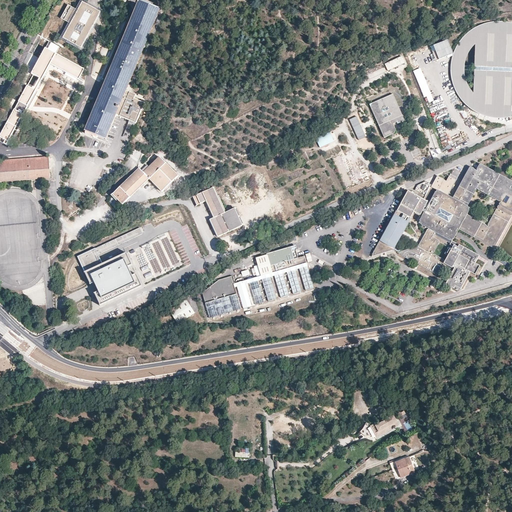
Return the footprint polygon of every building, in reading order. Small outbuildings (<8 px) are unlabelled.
[(126,95),(161,9),(139,1),(137,0),(126,0),(129,2),(130,1),(138,5),(85,132),(86,133),(98,138),(107,141),(118,116),(131,122),(126,134),(130,135),(135,123),(138,124),(146,103),(126,95)] [(82,47),(101,12),(82,2),(78,10),(69,5),(61,18),(71,24),(64,38),(82,47)] [(480,25),(475,28),(468,32),(463,38),(456,48),(453,55),(451,63),(450,70),(451,77),(453,86),(455,91),(457,94),(460,100),(464,105),(466,106),(467,108),(468,108),(470,110),(471,111),(473,112),(474,113),(476,113),(477,114),(478,115),(481,116),(489,118),(490,118),(492,118),(496,119),(502,119),(503,119),(504,119),(510,118),(511,117),(511,20),(509,19),(507,19),(507,22),(502,22),(496,22),(490,23),(485,24),(480,25)] [(78,80),(85,68),(47,48),(31,75),(41,81),(50,64),(78,80)] [(402,56),(385,63),(388,71),(405,63),(402,56)] [(383,65),(373,70),(372,68),(366,72),(371,79),(386,70),(383,65)] [(37,89),(28,85),(20,102),(27,106),(37,89)] [(405,121),(393,94),(369,104),(384,138),(393,134),(394,133),(395,132),(395,131),(395,130),(395,129),(395,128),(393,124),(397,122),(398,124),(404,121),(405,121)] [(23,114),(15,110),(0,137),(9,141),(23,114)] [(367,138),(356,114),(348,118),(359,142),(367,138)] [(321,147),(335,140),(332,132),(317,138),(321,147)] [(139,168),(113,194),(123,205),(149,179),(162,192),(178,176),(160,157),(143,173),(139,168)] [(0,162),(0,179),(50,175),(49,159),(0,162)] [(457,286),(463,289),(472,272),(477,275),(481,266),(476,263),(480,256),(450,240),(457,228),(488,245),(490,244),(492,244),(493,243),(495,243),(497,242),(499,241),(511,216),(511,190),(510,189),(511,185),(511,182),(480,165),(477,172),(471,169),(454,201),(450,207),(445,204),(448,198),(459,179),(452,175),(448,182),(441,194),(434,206),(431,205),(408,193),(374,259),(374,260),(396,252),(412,220),(424,226),(423,226),(429,230),(420,247),(399,254),(415,263),(414,263),(438,275),(444,264),(454,268),(455,268),(447,284),(456,289),(457,286)] [(50,175),(0,179),(0,184),(51,180),(50,175)] [(441,194),(448,182),(437,176),(431,188),(438,192),(441,194)] [(225,213),(213,187),(193,196),(197,205),(206,201),(214,218),(210,220),(218,237),(243,226),(235,208),(225,213)] [(438,192),(431,205),(434,206),(441,194),(438,192)] [(450,207),(454,201),(448,198),(445,204),(450,207)] [(78,256),(85,272),(104,263),(100,254),(143,233),(140,227),(78,256)] [(140,244),(154,278),(183,266),(169,233),(140,244)] [(256,258),(261,276),(307,263),(305,256),(298,258),(296,250),(297,250),(296,245),(267,254),(256,258)] [(104,263),(85,272),(91,284),(95,282),(99,291),(96,292),(101,304),(142,285),(136,273),(132,275),(128,266),(133,264),(128,252),(104,263)] [(314,288),(308,266),(299,268),(306,290),(314,288)] [(302,292),(295,270),(287,272),(293,294),(302,292)] [(289,295),(283,273),(274,276),(281,298),(289,295)] [(202,293),(205,303),(237,294),(234,284),(235,283),(233,276),(219,280),(202,293)] [(277,299),(270,277),(262,279),(268,301),(277,299)] [(264,302),(258,280),(250,283),(256,305),(264,302)] [(252,306),(245,284),(237,286),(243,308),(252,306)] [(238,301),(236,295),(229,297),(233,311),(241,309),(239,302),(238,301)] [(233,311),(229,297),(221,299),(225,314),(233,311)] [(225,314),(221,299),(213,301),(218,316),(225,314)] [(195,313),(186,300),(169,310),(178,324),(195,313)] [(218,316),(213,301),(206,304),(210,318),(218,316)] [(371,426),(366,422),(360,432),(365,436),(372,435),(373,438),(375,437),(377,440),(400,426),(392,414),(371,426)] [(241,448),(241,452),(235,452),(235,457),(249,458),(249,448),(241,448)] [(410,458),(396,463),(398,468),(395,470),(393,470),(397,480),(406,476),(416,473),(410,458)]
